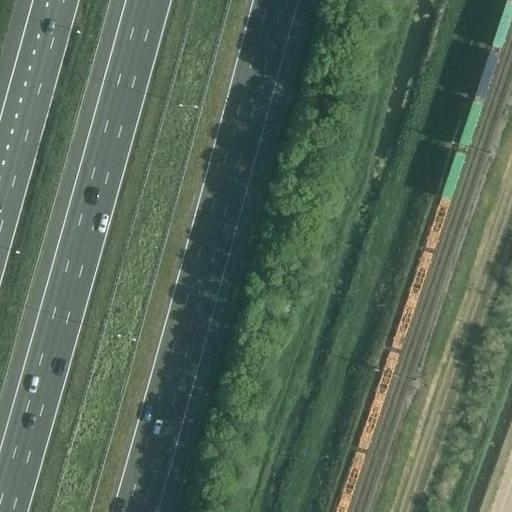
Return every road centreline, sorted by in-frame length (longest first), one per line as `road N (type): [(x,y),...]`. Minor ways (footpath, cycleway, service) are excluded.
road 1 (motorway): [(146,0),(2,511)]
road 2 (motorway): [(132,511),(273,0)]
road 3 (track): [(402,511),(511,186)]
road 4 (motorway): [(54,0),(0,196)]
